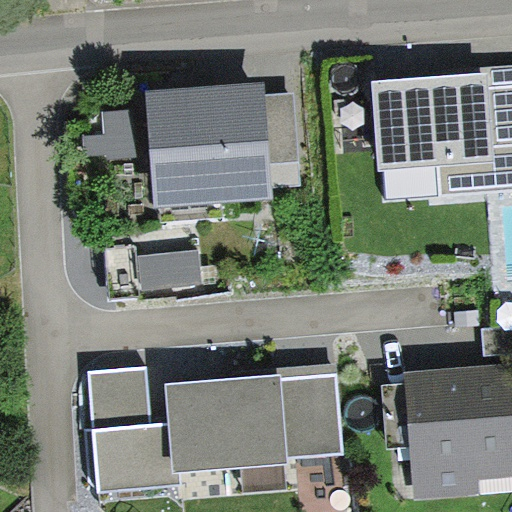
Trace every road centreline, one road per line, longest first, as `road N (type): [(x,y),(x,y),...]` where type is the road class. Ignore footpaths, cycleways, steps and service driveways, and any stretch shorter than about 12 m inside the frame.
road 1 (residential): [(511,7),(30,40)]
road 2 (residential): [(45,336),(439,307)]
road 3 (residential): [(30,40),(45,336)]
road 4 (residential): [(45,336),(49,511)]
